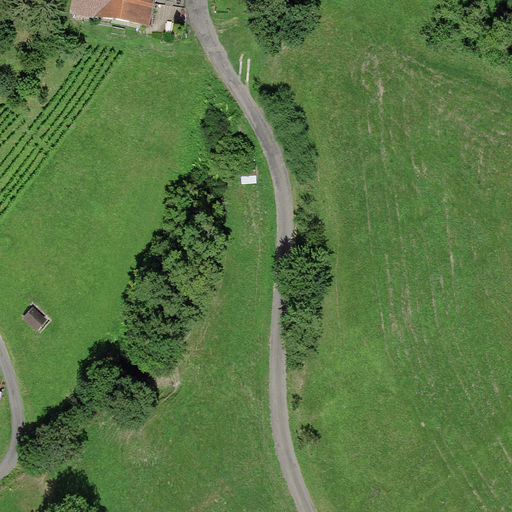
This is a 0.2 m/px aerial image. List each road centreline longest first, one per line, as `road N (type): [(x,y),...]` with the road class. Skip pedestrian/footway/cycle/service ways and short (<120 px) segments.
road 1 (track): [(305,511),(278,425),(281,195),(269,148),(202,31),(196,0)]
road 2 (track): [(0,477),(20,438),(0,353)]
